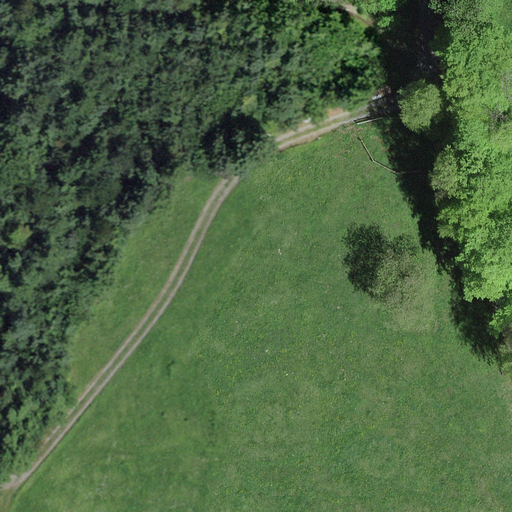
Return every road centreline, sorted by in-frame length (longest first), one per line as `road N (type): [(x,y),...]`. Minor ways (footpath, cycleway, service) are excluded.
road 1 (track): [(511,333),(479,210),(435,95)]
road 2 (track): [(272,0),(342,7),(386,31),(435,95)]
road 3 (track): [(57,0),(133,12),(206,0)]
